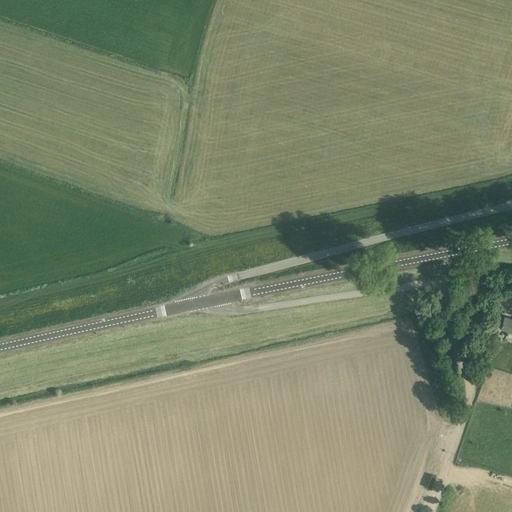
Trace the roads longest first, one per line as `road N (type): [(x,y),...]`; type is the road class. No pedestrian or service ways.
road 1 (unclassified): [(427,511),(465,375),(437,283),(232,311),(190,305)]
road 2 (unclassified): [(511,207),(224,281),(190,305)]
road 3 (secondary): [(190,305),(511,244)]
road 4 (secondary): [(0,348),(190,305)]
